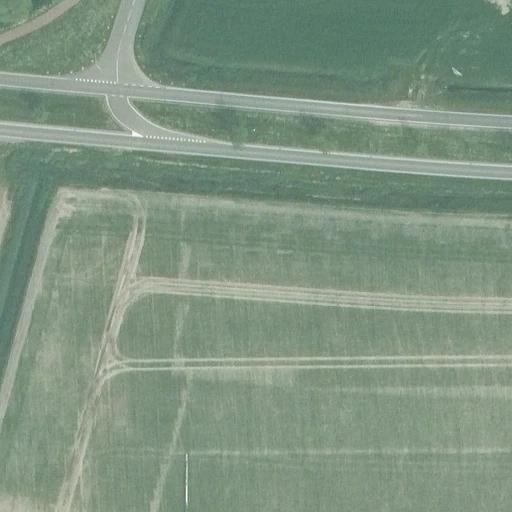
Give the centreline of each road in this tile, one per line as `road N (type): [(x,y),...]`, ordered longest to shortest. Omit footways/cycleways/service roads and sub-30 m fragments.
road 1 (tertiary): [(511,122),(114,90)]
road 2 (tertiary): [(182,147),(511,172)]
road 3 (tertiary): [(0,132),(182,147)]
